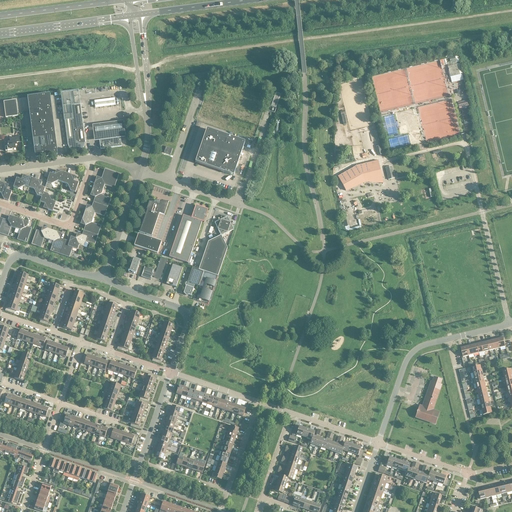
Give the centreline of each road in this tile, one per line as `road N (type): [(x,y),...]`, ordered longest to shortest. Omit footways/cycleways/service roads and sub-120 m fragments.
road 1 (residential): [(508,324),(464,145),(393,159)]
road 2 (residential): [(139,171),(239,204),(266,122)]
road 3 (residential): [(170,371),(185,313),(111,284),(104,271)]
road 4 (residential): [(92,157),(71,223),(0,204)]
road 5 (residential): [(466,473),(474,450),(448,338)]
road 6 (unclassified): [(377,443),(410,353),(448,338)]
road 7 (trunk): [(130,0),(0,16)]
road 8 (trunk): [(0,31),(129,14)]
road 9 (residential): [(104,271),(80,273),(20,254),(0,287)]
